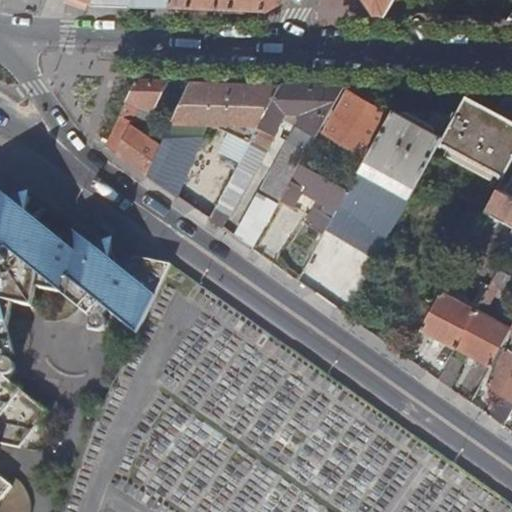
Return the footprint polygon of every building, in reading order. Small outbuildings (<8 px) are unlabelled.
[(173,0),(171,5),(270,9),(283,1),(283,0),(173,0)] [(367,0),(378,13),(387,14),(395,0),(367,0)] [(156,113),(171,80),(138,79),(121,116),(128,119),(133,121),(140,105),(156,113)] [(191,205),(211,219),(262,125),(284,85),(193,81),(163,146),(149,176),(178,196),(208,126),(220,126),(235,134),(227,148),(234,156),(227,168),(216,162),(191,205)] [(284,85),(262,125),(276,133),(288,112),(306,113),(236,237),(254,250),(282,200),(302,163),(310,149),(314,143),(345,88),(284,85)] [(350,92),(326,132),(366,156),(389,116),(350,92)] [(511,121),(467,96),(458,113),(441,144),(504,178),(511,164),(511,121)] [(458,113),(396,110),(350,191),(343,204),(390,237),(441,144),(458,113)] [(108,147),(118,154),(124,141),(119,138),(128,119),(121,116),(108,147)] [(262,125),(211,219),(224,229),(276,133),(262,125)] [(118,154),(149,176),(163,146),(131,126),(124,141),(118,154)] [(320,146),(314,143),(310,149),(316,152),(320,146)] [(302,163),(282,200),(294,207),(304,190),(330,204),(325,214),(316,209),(307,224),(325,235),(343,204),(350,191),(302,163)] [(511,195),(506,192),(499,188),(486,212),(511,226),(511,195)] [(0,505),(14,489),(0,478),(0,444),(21,449),(50,414),(10,382),(16,374),(16,371),(16,368),(14,365),(11,363),(7,362),(4,362),(2,361),(3,354),(16,357),(10,329),(15,306),(19,287),(26,288),(38,290),(61,295),(81,310),(86,303),(97,252),(49,212),(47,212),(12,206),(0,208),(0,505)] [(344,241),(358,249),(370,228),(356,220),(344,241)] [(106,319),(109,314),(100,306),(103,291),(120,270),(97,252),(86,303),(81,310),(93,319),(96,317),(98,317),(101,316),(103,317),(104,317),(106,319)] [(461,259),(449,280),(458,285),(461,280),(459,280),(461,276),(465,278),(472,265),(461,259)] [(109,314),(138,337),(172,267),(158,264),(139,264),(129,266),(125,267),(120,270),(103,291),(100,306),(109,314)] [(499,289),(492,285),(482,302),(490,306),(499,289)] [(34,310),(38,290),(26,288),(19,287),(15,306),(19,307),(34,310)] [(445,287),(422,330),(437,337),(458,348),(478,310),(480,306),(445,287)] [(511,328),(478,310),(458,348),(493,367),(511,330),(511,328)] [(107,320),(106,319),(104,317),(103,317),(101,316),(98,317),(96,317),(93,319),(90,332),(100,334),(102,333),(105,330),(107,326),(107,320)] [(511,330),(493,367),(496,369),(488,384),(504,395),(494,410),(495,411),(491,417),(506,427),(511,414),(511,330)] [(454,355),(440,381),(452,389),(467,361),(454,355)]
